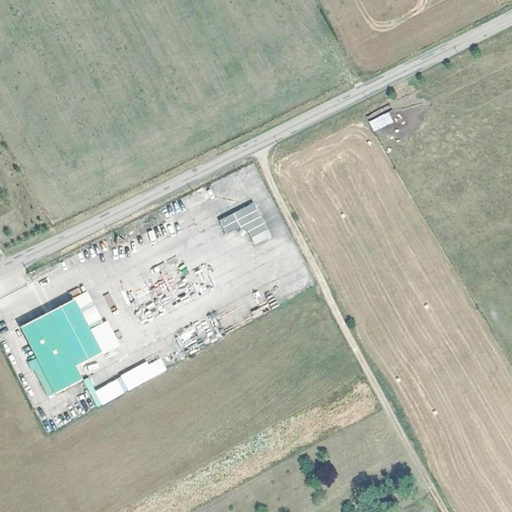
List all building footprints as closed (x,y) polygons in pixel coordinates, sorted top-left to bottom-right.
[(389,112),(368,121),(373,131),(393,122),(389,112)] [(254,201),(219,219),(226,232),(240,225),(241,227),(246,230),(248,229),(254,243),(270,235),(254,201)] [(246,230),(241,227),(237,232),(242,236),(246,230)] [(108,292),(102,296),(109,307),(115,304),(108,292)] [(100,349),(73,295),(20,322),(54,389),(80,375),(74,362),(100,349)] [(251,310),(253,317),(262,314),(261,308),(251,310)] [(160,356),(95,389),(102,404),(168,371),(160,356)] [(90,377),(85,379),(94,407),(100,405),(90,377)]
